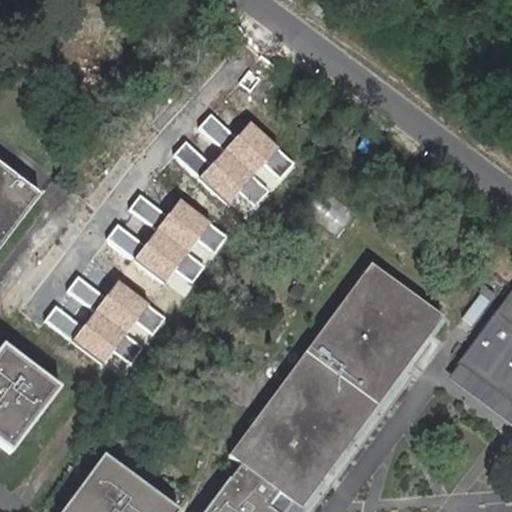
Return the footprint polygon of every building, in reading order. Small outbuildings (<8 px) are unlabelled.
[(235,141),(210,117),(199,129),(224,152),(210,167),(186,144),(173,158),(224,206),(236,193),(253,208),(268,192),(254,178),(264,167),(278,181),(292,166),(250,125),(235,141)] [(0,251),(40,198),(0,167),(0,251)] [(176,273),(193,286),(205,270),(186,256),(197,241),(214,254),(225,239),(170,197),(159,211),(141,198),(128,214),(144,227),(134,240),(118,228),(107,243),(165,287),(176,273)] [(389,308),(432,340),(446,322),(374,268),(231,461),(239,467),(204,511),(283,511),(290,504),(299,511),(305,511),(396,389),(353,357),(389,308)] [(104,300),(76,280),(67,292),(94,312),(82,329),(56,309),(44,324),(101,366),(112,351),(130,365),(143,347),(127,335),(136,323),(152,334),(164,318),(116,283),(104,300)] [(511,290),(457,364),(511,404),(511,290)] [(396,389),(432,340),(389,308),(353,357),(396,389)] [(0,344),(0,448),(8,455),(58,389),(0,344)] [(169,511),(99,459),(59,511),(169,511)]
